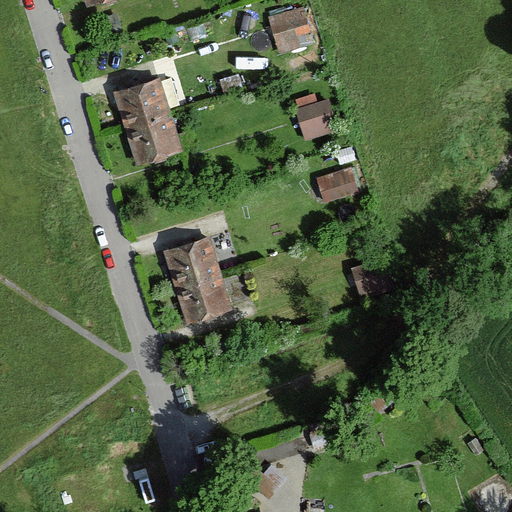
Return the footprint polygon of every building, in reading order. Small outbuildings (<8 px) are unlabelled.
[(304,8),(272,18),(282,51),(314,41),(304,8)] [(161,79),(117,92),(139,163),(182,150),(161,79)] [(330,100),(299,110),(309,139),(339,130),(330,100)] [(353,169),(321,178),(326,192),(329,202),(360,192),(353,169)] [(211,237),(168,250),(189,321),(233,308),(211,237)] [(387,258),(356,268),(366,298),(396,288),(387,258)] [(339,425),(312,433),(314,440),(316,449),(344,440),(339,425)] [(258,471),(250,480),(270,497),(286,478),(273,467),(265,477),(258,471)]
